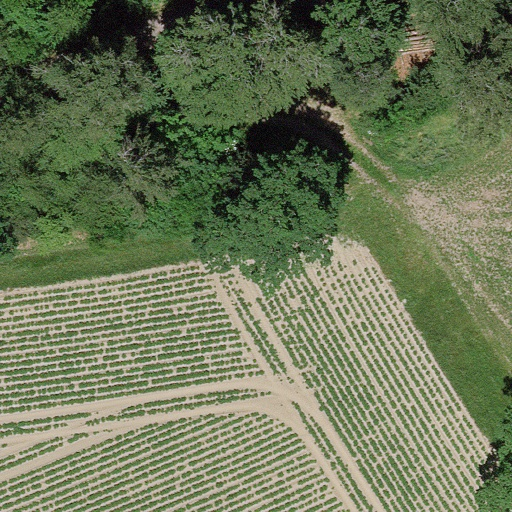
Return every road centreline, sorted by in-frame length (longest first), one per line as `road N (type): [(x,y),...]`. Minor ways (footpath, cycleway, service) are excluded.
road 1 (track): [(97,51),(166,83),(282,105),(354,143),(414,231)]
road 2 (track): [(0,79),(276,0)]
